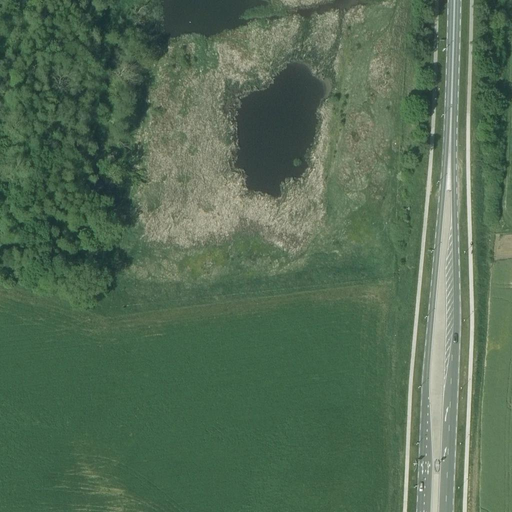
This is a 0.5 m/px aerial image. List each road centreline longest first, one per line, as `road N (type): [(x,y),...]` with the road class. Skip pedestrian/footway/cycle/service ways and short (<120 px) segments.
road 1 (primary): [(449,128),(422,511)]
road 2 (primary): [(445,511),(456,320),(449,128)]
road 3 (primary): [(449,128),(454,0)]
